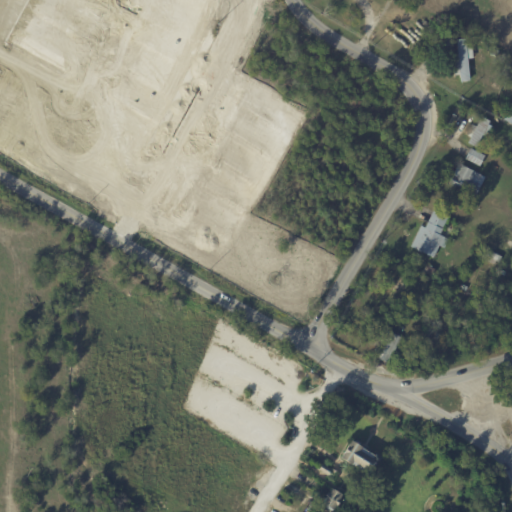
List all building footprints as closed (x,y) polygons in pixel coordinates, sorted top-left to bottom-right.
[(447,34),(455,44),(447,52),(440,44),(437,46),(432,40),(441,32),(445,36),(447,34)] [(470,81),(459,83),(459,75),(454,76),(452,56),(457,55),(456,40),(466,39),(467,49),(472,48),(473,59),(468,60),(470,81)] [(281,96),(285,89),(290,91),(286,98),(281,96)] [(354,98),(362,103),(358,110),(349,105),(354,98)] [(511,126),(503,121),(511,105),(511,126)] [(476,148),(467,144),(470,138),(465,136),(471,124),(476,127),(481,117),(490,122),(488,125),(494,128),(489,139),(482,136),(476,148)] [(465,159),(470,149),(485,156),(479,167),(465,160),(465,159)] [(481,176),(476,184),(480,186),(474,198),(448,184),(458,164),(481,176)] [(434,212),(447,219),(439,236),(449,240),(444,249),(439,247),(433,259),(410,248),(421,226),(425,228),(433,212),(434,212)] [(443,257),(448,251),(451,253),(449,255),(450,255),(448,258),(447,258),(446,259),(443,257)] [(502,258),(496,268),(483,261),(488,251),(502,258)] [(432,276),(423,272),(425,266),(428,267),(429,266),(432,267),(431,268),(435,270),(432,276)] [(436,275),(446,280),(447,279),(455,283),(453,287),(446,283),(445,285),(433,279),(436,275)] [(511,307),(508,310),(502,300),(511,293),(511,307)] [(402,339),(388,365),(371,356),(375,348),(370,346),(381,327),(402,339)] [(352,444),(361,449),(360,450),(373,458),(373,457),(380,461),(376,467),(374,466),(367,479),(339,461),(350,442),(352,444)] [(326,468),(338,475),(338,476),(337,478),(336,477),(333,483),(326,480),(327,478),(316,471),(320,464),(326,468)] [(336,492),(342,496),(340,500),(341,501),(337,507),(336,507),(333,511),(323,505),(326,501),(324,500),(328,494),(329,495),(332,489),(336,492)]
